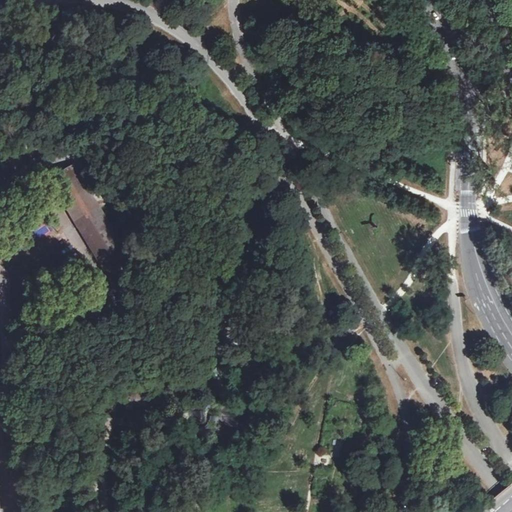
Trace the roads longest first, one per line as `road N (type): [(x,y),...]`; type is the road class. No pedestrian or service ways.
road 1 (secondary): [(501,322),(478,272),(466,212),(468,91),(430,0)]
road 2 (residential): [(8,501),(1,301)]
